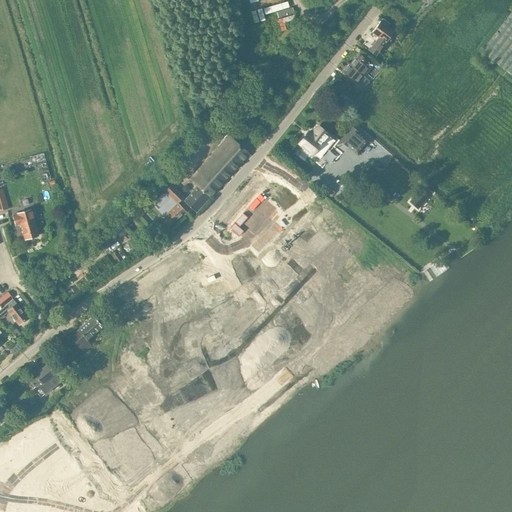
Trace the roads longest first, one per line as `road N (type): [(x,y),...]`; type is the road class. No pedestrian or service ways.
road 1 (tertiary): [(196,223),(380,0)]
road 2 (tertiary): [(0,378),(75,311),(196,223)]
